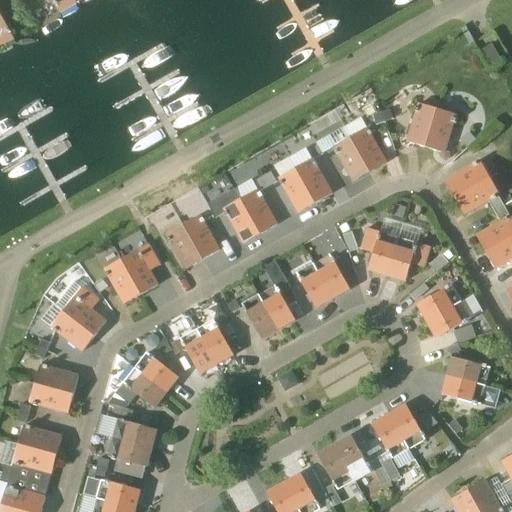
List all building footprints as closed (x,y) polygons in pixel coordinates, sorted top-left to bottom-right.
[(66,0),(35,0),(48,23),(72,9),(66,0)] [(66,0),(72,9),(88,0),(66,0)] [(0,23),(0,47),(10,42),(0,23)] [(489,68),(502,61),(492,44),(480,51),(489,68)] [(438,110),(419,104),(418,108),(417,107),(416,111),(417,111),(407,142),(426,148),(438,110)] [(382,113),(385,122),(393,119),(390,110),(382,113)] [(456,115),(438,110),(426,148),(445,153),(454,123),(455,123),(456,119),(455,119),(456,115)] [(377,125),(385,122),(382,113),(373,116),(377,125)] [(370,173),(387,163),(371,135),(372,134),(370,131),(369,132),(367,128),(350,138),(370,173)] [(467,148),(476,140),(469,132),(460,140),(467,148)] [(354,182),(370,173),(350,138),(334,147),(336,151),(335,151),(336,155),(338,154),(354,182)] [(319,147),(324,155),(331,150),(327,142),(319,147)] [(316,204),(296,169),(290,158),(275,166),(281,177),(279,178),(281,182),(280,182),(282,186),(283,185),(299,213),(316,204)] [(316,204),(332,194),(316,166),(318,165),(316,162),(315,163),(313,159),(296,169),(316,204)] [(446,181),(455,198),(490,178),(480,161),(477,163),(476,162),(473,164),(474,165),(446,181)] [(264,176),(270,186),(277,182),(272,172),(264,176)] [(262,190),(270,186),(264,176),(257,180),(262,190)] [(499,195),(490,178),(455,198),(465,215),(493,199),(493,200),(497,198),(496,197),(499,195)] [(228,216),(244,244),(261,234),(241,200),(235,189),(208,204),(218,222),(228,216)] [(258,190),(241,200),(261,234),(278,225),(262,197),(263,196),(261,193),(260,194),(258,190)] [(204,216),(211,212),(206,203),(199,207),(204,216)] [(200,216),(184,225),(203,260),(220,250),(204,223),(205,222),(204,219),(202,219),(200,216)] [(477,236),(486,253),(511,237),(511,217),(511,216),(508,218),(507,217),(504,219),(505,220),(477,236)] [(346,224),(339,227),(341,231),(343,234),(350,230),(348,227),(346,224)] [(184,225),(167,235),(169,238),(168,239),(169,242),(171,241),(186,270),(203,260),(184,225)] [(369,271),(387,276),(399,238),(380,232),(379,236),(378,236),(377,239),(378,240),(369,271)] [(353,233),(344,235),(349,251),(358,249),(357,245),(354,238),(353,233)] [(511,237),(486,253),(495,269),(511,260),(511,237)] [(417,244),(399,238),(387,276),(406,282),(415,251),(416,251),(418,248),(416,247),(417,244)] [(344,244),(337,246),(341,254),(347,252),(344,244)] [(142,295),(158,285),(143,257),(144,257),(142,253),(141,254),(139,251),(122,260),(142,295)] [(333,258),(331,255),(314,264),(334,299),(350,290),(335,261),(336,261),(334,258),(333,258)] [(442,255),(429,265),(436,273),(448,263),(442,255)] [(122,260),(105,270),(107,273),(106,274),(108,277),(109,276),(125,304),(142,295),(122,260)] [(314,264),(310,266),(297,274),(299,277),(298,278),(300,281),(301,280),(317,308),(334,299),(314,264)] [(94,285),(96,288),(100,292),(106,287),(100,280),(94,285)] [(414,299),(427,290),(424,285),(411,295),(414,299)] [(278,289),(276,286),(259,295),(279,330),(296,320),(280,292),(281,292),(279,288),(278,289)] [(462,302),(452,286),(449,288),(448,286),(445,288),(445,289),(417,305),(427,322),(462,302)] [(279,330),(259,295),(242,305),(244,308),(243,309),(245,312),(246,311),(262,339),(279,330)] [(63,312),(95,336),(107,321),(81,301),(82,300),(79,298),(79,299),(75,297),(63,312)] [(233,313),(241,308),(236,300),(228,305),(233,313)] [(427,322),(436,339),(465,323),(465,324),(468,322),(468,321),(471,319),(462,302),(427,322)] [(63,312),(52,327),(55,329),(54,330),(57,333),(58,332),(83,352),(95,336),(63,312)] [(216,324),(214,320),(198,330),(217,365),(234,355),(218,327),(219,326),(217,323),(216,324)] [(227,336),(235,332),(230,324),(223,328),(227,336)] [(475,338),(471,325),(453,332),(457,344),(475,338)] [(217,365),(198,330),(181,339),(183,343),(182,344),(183,347),(185,346),(200,374),(217,365)] [(171,347),(180,343),(174,332),(166,337),(171,347)] [(39,347),(48,351),(51,343),(42,340),(39,347)] [(171,350),(170,347),(167,342),(159,346),(164,355),(171,350)] [(457,345),(448,347),(450,354),(459,352),(457,345)] [(45,359),(48,351),(39,347),(36,355),(45,359)] [(151,355),(148,353),(136,368),(167,393),(179,378),(154,358),(155,357),(152,354),(151,355)] [(452,358),(447,376),(486,386),(491,368),(487,367),(487,366),(484,365),(483,366),(452,358)] [(74,395),(79,376),(48,368),(48,366),(45,365),(44,367),(41,365),(35,384),(74,395)] [(130,388),(155,408),(167,393),(136,368),(124,383),(127,386),(126,387),(129,389),(130,388)] [(486,386),(447,376),(442,395),(474,403),(473,404),(477,405),(477,404),(481,405),(486,386)] [(35,384),(30,403),(34,404),(34,405),(37,406),(38,405),(69,413),(74,395),(35,384)] [(116,398),(114,405),(118,406),(123,408),(125,401),(116,398)] [(19,413),(29,415),(31,407),(21,405),(19,413)] [(406,405),(390,414),(409,449),(426,440),(424,436),(425,436),(423,432),(422,433),(406,405)] [(132,418),(134,411),(123,408),(118,406),(116,414),(132,418)] [(429,432),(437,424),(427,412),(418,420),(429,432)] [(27,423),(29,415),(19,413),(17,421),(27,423)] [(409,449),(390,414),(373,424),(389,452),(387,453),(389,456),(390,455),(392,459),(409,449)] [(114,438),(152,449),(158,430),(127,422),(127,420),(123,419),(123,421),(119,419),(114,438)] [(463,429),(456,421),(450,426),(457,434),(463,429)] [(24,426),(19,445),(57,455),(62,437),(31,428),(32,427),(28,426),(28,427),(24,426)] [(352,436),(335,445),(355,480),(371,471),(369,467),(371,467),(369,463),(368,464),(352,436)] [(114,438),(109,457),(113,458),(112,459),(116,460),(116,459),(147,467),(152,449),(114,438)] [(19,445),(14,463),(17,464),(17,466),(21,467),(21,465),(52,474),(57,455),(19,445)] [(338,490),(355,480),(335,445),(318,455),(334,483),(333,484),(335,487),(336,486),(338,490)] [(511,486),(505,490),(509,499),(511,503),(511,456),(502,462),(511,478),(511,486)] [(99,466),(107,469),(110,461),(101,458),(99,466)] [(387,473),(395,469),(390,460),(389,461),(382,465),(387,473)] [(3,474),(12,476),(15,467),(6,465),(3,474)] [(379,478),(387,473),(382,465),(374,469),(379,478)] [(105,477),(107,469),(99,466),(96,475),(105,477)] [(10,485),(12,476),(3,474),(1,483),(10,485)] [(300,511),(314,511),(321,509),(319,505),(320,504),(318,501),(317,502),(301,474),(284,483),(300,511)] [(136,509),(141,491),(110,482),(110,481),(107,480),(106,481),(102,480),(97,499),(136,509)] [(485,481),(469,490),(480,511),(504,511),(503,509),(501,509),(485,481)] [(300,511),(284,483),(267,493),(278,511),(300,511)] [(26,511),(41,511),(46,497),(15,489),(15,487),(11,486),(11,488),(7,486),(2,505),(26,511)] [(332,487),(325,491),(329,499),(337,495),(332,487)] [(329,499),(325,491),(324,490),(317,494),(323,505),(330,501),(329,499)] [(480,511),(469,490),(452,500),(458,511),(480,511)] [(509,499),(505,490),(504,490),(497,494),(502,503),(509,499)] [(135,511),(136,509),(97,499),(93,511),(135,511)]
